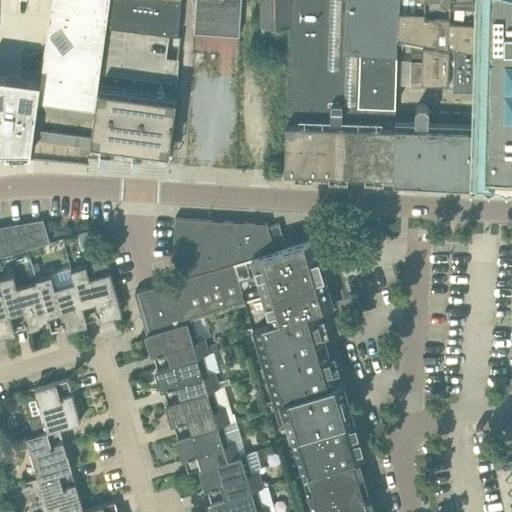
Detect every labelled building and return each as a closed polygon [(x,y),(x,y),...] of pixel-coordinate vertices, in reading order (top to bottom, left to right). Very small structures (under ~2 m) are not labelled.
[(0,0),(16,1),(12,45),(14,45),(13,56),(42,58),(50,0),(0,0)] [(108,0),(106,25),(178,34),(180,0),(108,0)] [(193,0),(192,39),(183,163),(284,167),(289,0),(193,0)] [(290,0),(288,55),(284,176),(312,177),(312,171),(329,171),(329,178),(344,178),(348,179),(348,172),(365,173),(364,179),(396,180),(399,119),(396,119),(399,53),(360,51),(357,124),(348,124),(338,123),(343,66),(325,64),(327,0),(290,0)] [(360,51),(399,53),(400,34),(400,0),(345,0),(342,51),(360,51)] [(426,0),(400,0),(400,34),(426,39),(426,0)] [(426,0),(426,39),(423,59),(411,59),(410,87),(423,88),(424,80),(450,80),(452,44),(451,14),(451,0),(426,0)] [(451,0),(451,14),(452,44),(450,80),(475,80),(476,49),(478,0),(451,0)] [(511,0),(478,0),(476,49),(475,80),(473,113),(470,184),(470,185),(471,186),(511,188),(511,0)] [(37,94),(31,147),(90,139),(91,130),(97,85),(99,71),(102,50),(94,49),(89,84),(37,94)] [(0,72),(0,147),(3,148),(3,161),(29,155),(30,153),(31,147),(37,94),(40,77),(0,72)] [(176,96),(129,89),(97,85),(91,130),(90,139),(169,149),(176,96)] [(399,119),(396,180),(470,184),(473,113),(430,111),(430,108),(426,104),(420,103),(416,107),(416,120),(399,119)] [(131,160),(139,161),(140,151),(133,150),(131,160)] [(179,277),(220,265),(275,249),(268,226),(267,222),(207,218),(175,216),(173,254),(179,277)] [(0,255),(49,241),(43,219),(19,225),(18,223),(0,227),(0,255)] [(275,249),(286,246),(279,222),(268,226),(275,249)] [(272,399),(336,380),(315,308),(333,303),(313,237),(298,242),(286,246),(275,249),(220,265),(179,277),(135,290),(147,332),(187,320),(245,303),(272,399)] [(89,276),(85,263),(71,268),(74,280),(82,305),(95,301),(97,308),(96,308),(97,313),(99,312),(100,316),(121,310),(110,270),(89,276)] [(17,285),(13,272),(0,276),(0,282),(2,289),(10,313),(23,310),(25,317),(23,317),(25,322),(26,321),(27,325),(49,319),(48,315),(37,279),(17,285)] [(51,273),(36,278),(37,279),(48,315),(61,311),(63,318),(61,318),(62,323),(64,322),(65,326),(87,320),(82,305),(74,280),(55,286),(51,273)] [(0,289),(0,332),(14,329),(10,313),(2,289),(0,289)] [(158,354),(163,352),(162,350),(167,349),(170,362),(197,355),(210,352),(205,336),(192,340),(187,320),(147,332),(153,353),(157,352),(158,354)] [(168,389),(173,387),(173,385),(177,384),(181,396),(207,389),(208,390),(219,386),(215,371),(203,374),(197,355),(170,362),(157,366),(164,387),(168,386),(168,389)] [(37,394),(38,397),(42,412),(29,416),(34,433),(56,428),(59,427),(80,420),(68,377),(64,379),(35,387),(37,394)] [(342,379),(336,380),(272,399),(279,421),(285,420),(289,434),(353,415),(342,379)] [(178,423),(183,421),(183,419),(187,418),(191,431),(218,423),(218,425),(229,421),(225,405),(213,408),(208,390),(207,389),(181,396),(167,400),(174,422),(178,421),(178,423)] [(364,454),(353,415),(289,434),(300,472),(311,508),(364,493),(369,491),(359,456),(364,454)] [(189,457),(194,456),(193,454),(197,453),(201,466),(239,455),(234,439),(223,443),(218,425),(218,423),(191,431),(178,435),(184,457),(188,455),(189,457)] [(26,435),(15,438),(17,448),(29,445),(32,454),(38,478),(67,469),(72,468),(59,427),(56,428),(34,433),(26,435)] [(212,488),(217,487),(216,485),(221,483),(224,496),(252,488),(252,489),(263,486),(258,470),(247,474),(241,455),(239,456),(239,455),(201,466),(207,487),(211,486),(212,488)] [(72,468),(67,469),(38,478),(47,511),(75,511),(83,510),(83,509),(72,468)] [(258,508),(252,489),(252,488),(224,496),(211,500),(214,511),(271,511),(269,505),(258,508)] [(375,511),(369,491),(364,493),(311,508),(312,511),(375,511)] [(83,509),(83,510),(83,511),(118,511),(115,499),(112,500),(83,509)]
